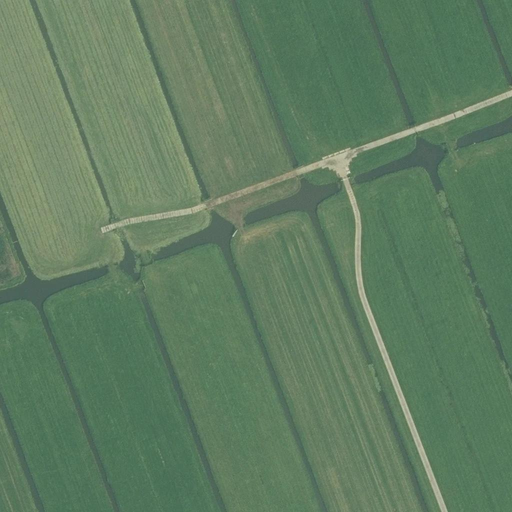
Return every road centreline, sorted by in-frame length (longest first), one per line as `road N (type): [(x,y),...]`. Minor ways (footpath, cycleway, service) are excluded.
road 1 (track): [(103,229),(192,211),(511,92)]
road 2 (track): [(444,511),(366,307),(357,211),(337,158)]
